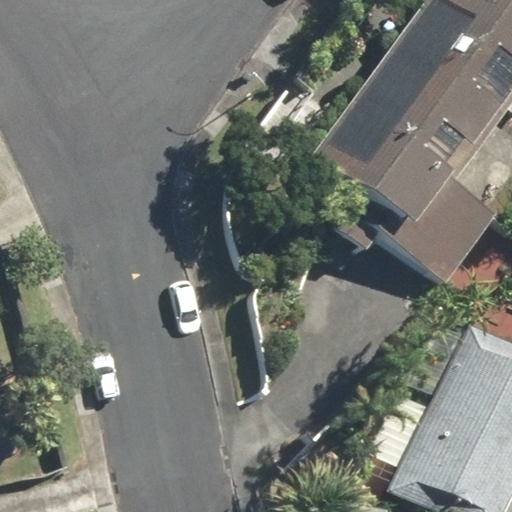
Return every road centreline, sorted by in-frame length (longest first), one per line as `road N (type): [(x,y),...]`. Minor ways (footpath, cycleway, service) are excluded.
road 1 (residential): [(181,511),(80,117)]
road 2 (residential): [(80,117),(217,0)]
road 3 (residential): [(80,117),(0,6)]
